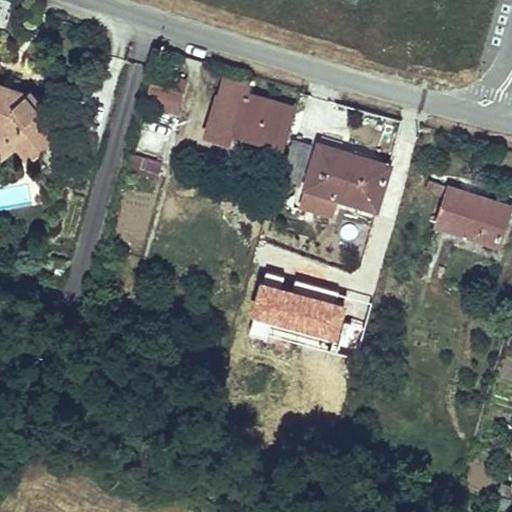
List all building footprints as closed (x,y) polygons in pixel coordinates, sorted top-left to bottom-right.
[(45,108),(31,91),(27,94),(21,99),(14,89),(0,83),(0,71),(2,66),(0,65),(0,48),(2,44),(0,43),(0,130),(9,143),(13,139),(19,147),(32,162),(57,141),(36,116),(45,108)] [(177,112),(185,82),(156,74),(148,104),(177,112)] [(283,147),(294,108),(247,94),(250,85),(226,78),(222,91),(226,97),(223,109),(217,107),(215,107),(207,135),(229,142),(232,132),(283,147)] [(27,94),(14,89),(21,99),(27,94)] [(223,109),(226,97),(222,91),(217,107),(223,109)] [(0,163),(19,147),(13,139),(9,143),(0,130),(0,163)] [(300,184),(312,147),(293,141),(283,179),(300,184)] [(344,160),(346,152),(319,143),(316,152),(344,160)] [(378,210),(391,166),(346,152),(344,160),(316,152),(305,187),(340,198),(378,210)] [(160,178),(161,158),(130,156),(129,176),(160,178)] [(446,198),(449,187),(429,180),(425,191),(446,198)] [(334,218),(340,198),(305,187),(299,208),(334,218)] [(500,244),(511,207),(449,187),(446,198),(437,224),(500,244)] [(98,391),(112,347),(91,341),(78,385),(98,391)] [(46,385),(55,356),(10,343),(1,371),(46,385)] [(266,473),(280,433),(256,423),(258,418),(224,408),(209,447),(233,456),(237,445),(245,448),(239,463),(266,473)] [(508,511),(511,499),(510,498),(511,491),(511,485),(502,483),(498,494),(497,494),(491,511),(508,511)] [(309,511),(310,495),(273,493),(272,509),(309,511)]
